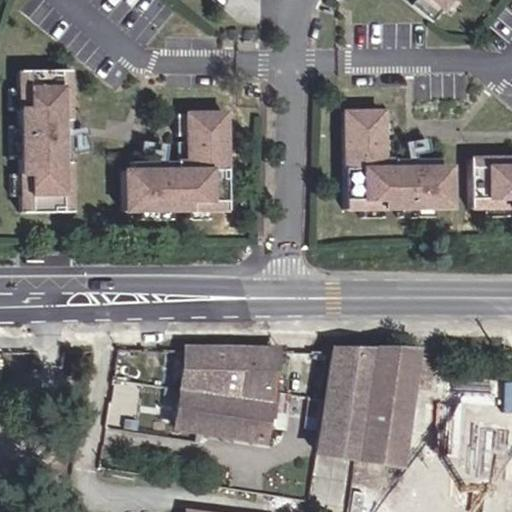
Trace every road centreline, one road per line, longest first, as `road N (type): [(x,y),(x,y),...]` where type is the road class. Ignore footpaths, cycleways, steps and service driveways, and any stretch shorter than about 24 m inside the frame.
road 1 (residential): [(287,296),(296,0)]
road 2 (tertiary): [(287,296),(0,303)]
road 3 (tertiary): [(511,300),(287,296)]
